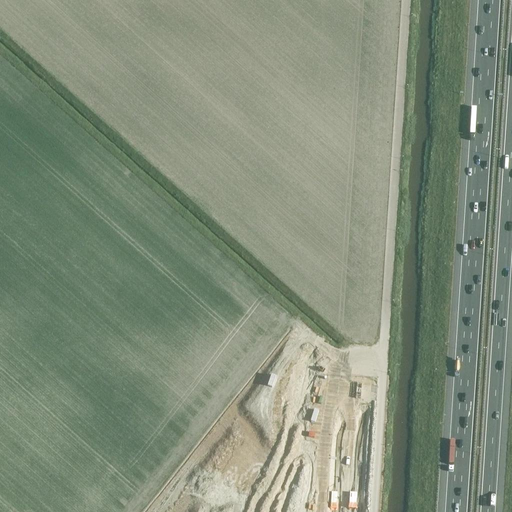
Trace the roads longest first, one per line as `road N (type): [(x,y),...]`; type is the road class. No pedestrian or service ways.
road 1 (motorway): [(487,0),(452,511)]
road 2 (motorway): [(488,511),(511,147)]
